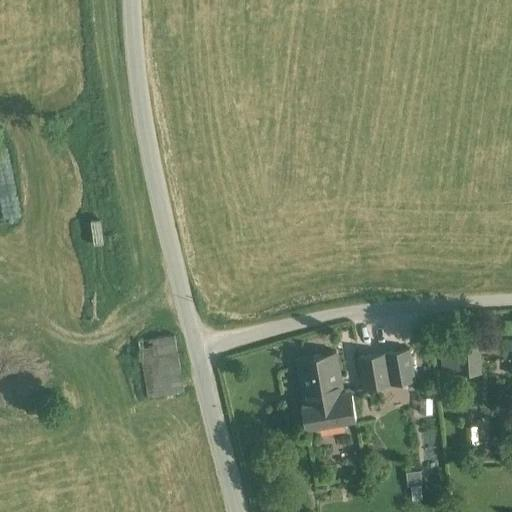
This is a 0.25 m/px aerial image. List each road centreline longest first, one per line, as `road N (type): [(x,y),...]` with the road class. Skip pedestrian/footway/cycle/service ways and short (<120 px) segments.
road 1 (unclassified): [(201,351),(141,106),(135,0)]
road 2 (unclassified): [(201,351),(338,307),(511,296)]
road 3 (unclassified): [(240,511),(201,351)]
